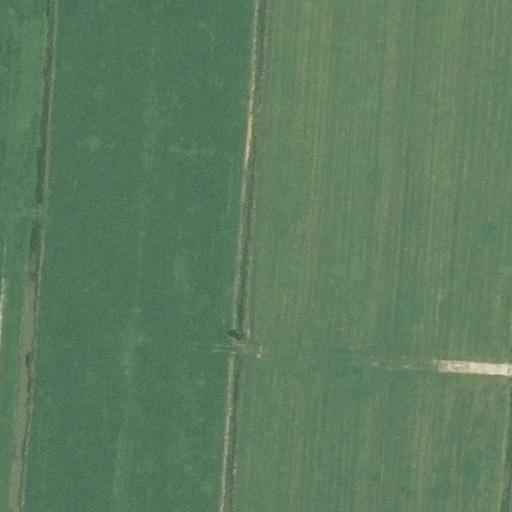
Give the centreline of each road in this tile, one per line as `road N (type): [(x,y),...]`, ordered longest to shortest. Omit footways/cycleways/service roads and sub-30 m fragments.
road 1 (track): [(511,372),(203,349),(84,241)]
road 2 (track): [(11,216),(0,361)]
